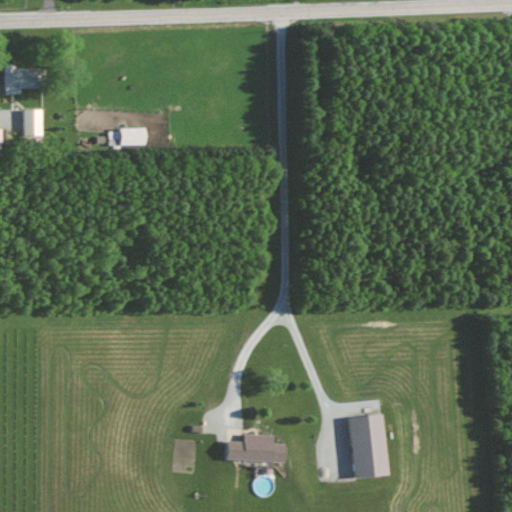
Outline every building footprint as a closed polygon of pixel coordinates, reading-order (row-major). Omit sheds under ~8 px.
[(3,93),(19,93),(20,87),(37,87),(37,67),(13,67),(13,63),(3,62),(3,93)] [(40,108),(22,108),(23,135),(41,135),(40,108)] [(144,143),(143,127),(107,128),(107,145),(144,143)] [(351,477),(386,475),(382,414),(347,416),(351,477)] [(225,459),(284,461),(284,443),(272,443),(272,434),(242,433),(242,440),(225,440),(225,459)]
